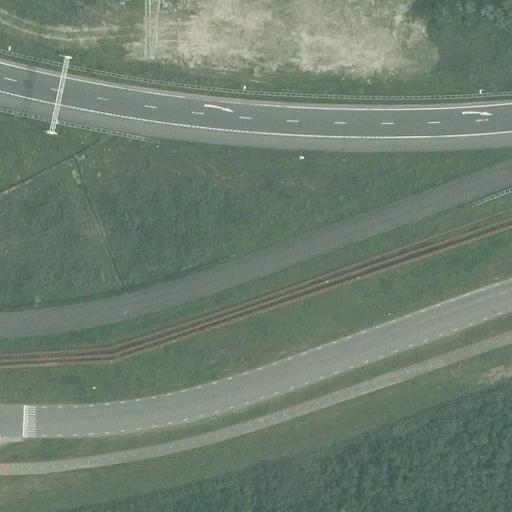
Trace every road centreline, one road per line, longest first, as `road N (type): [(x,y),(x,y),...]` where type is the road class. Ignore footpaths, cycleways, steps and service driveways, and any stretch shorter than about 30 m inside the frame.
road 1 (unclassified): [(0,419),(126,420),(238,392),(511,298)]
road 2 (trunk): [(0,76),(232,117),(331,123),(511,116)]
